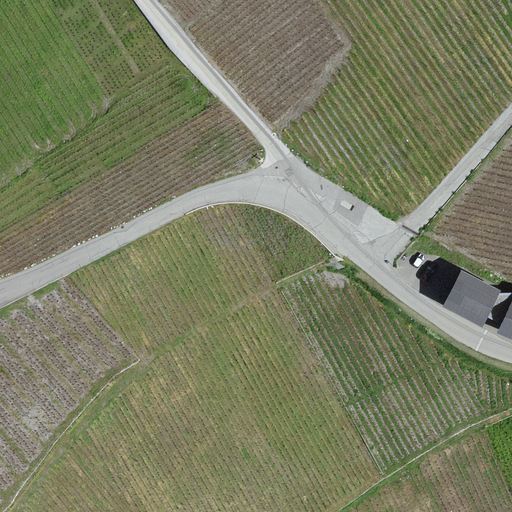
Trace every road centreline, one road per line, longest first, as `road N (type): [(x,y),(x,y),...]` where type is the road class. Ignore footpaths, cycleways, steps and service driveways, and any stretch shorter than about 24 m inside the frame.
road 1 (unclassified): [(280,197),(244,191),(198,202),(0,293)]
road 2 (unclassified): [(280,197),(277,152),(147,0)]
road 3 (unclassified): [(511,118),(419,224),(371,265)]
road 4 (unclassified): [(511,349),(447,321),(371,265)]
